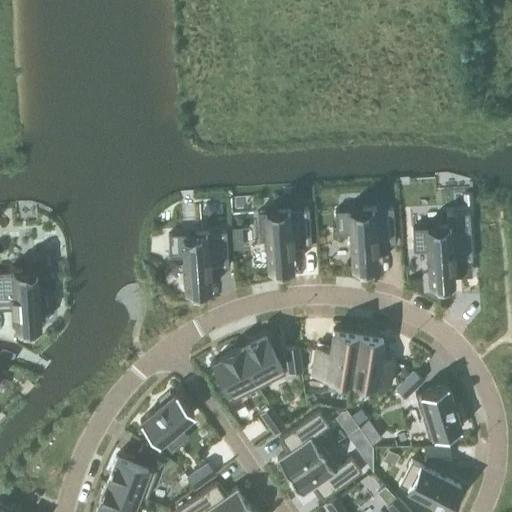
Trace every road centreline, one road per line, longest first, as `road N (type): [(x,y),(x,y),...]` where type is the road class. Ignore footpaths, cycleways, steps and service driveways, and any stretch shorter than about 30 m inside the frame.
road 1 (residential): [(169,348),(232,313),(286,298),(345,296),(416,318),(457,347),(489,399),(496,460),(480,511)]
road 2 (residential): [(282,511),(169,348)]
road 3 (residential): [(64,511),(99,423),(169,348)]
